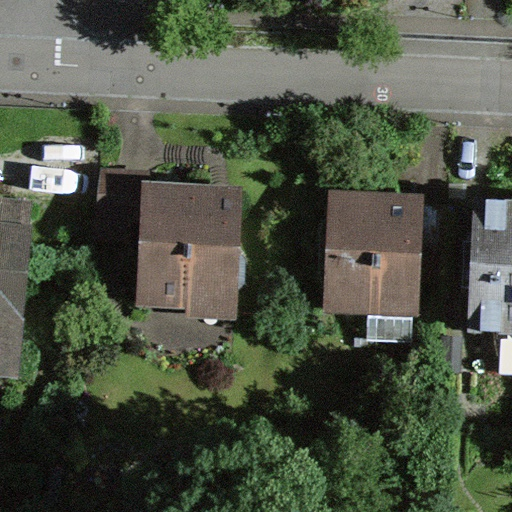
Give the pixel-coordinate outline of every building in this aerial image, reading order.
[(149,177),(103,176),(93,236),(130,237),(130,216),(148,216),(149,191),(149,177)] [(236,195),(149,191),(148,216),(143,300),(230,304),(231,292),(243,283),(244,261),(233,251),(236,195)] [(420,203),(336,200),(334,255),(322,263),(321,280),(333,289),(332,305),(370,307),(369,338),(414,339),(418,261),(420,203)] [(449,204),(420,203),(418,261),(447,262),(449,204)] [(511,208),(479,207),(477,247),(471,246),(469,289),(475,290),(473,331),(511,332),(511,208)] [(0,368),(12,370),(27,211),(0,208),(0,368)]
